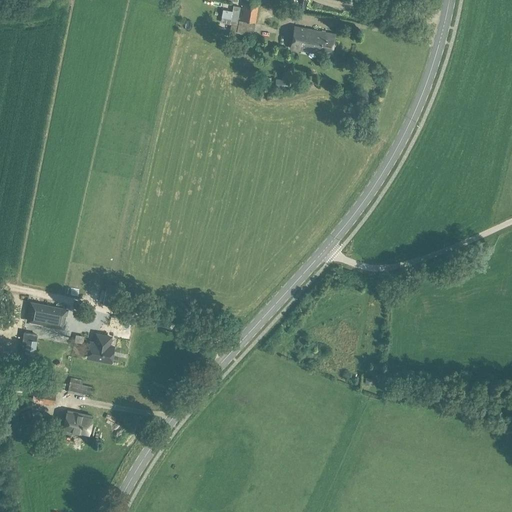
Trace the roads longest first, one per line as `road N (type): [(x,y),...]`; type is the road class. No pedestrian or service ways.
road 1 (primary): [(117,511),(165,428),(327,250)]
road 2 (primary): [(327,250),(387,171),(414,118),(434,75),(451,0)]
road 3 (track): [(0,293),(170,325),(235,351)]
road 4 (unclassified): [(511,221),(377,269),(333,259),(327,250)]
